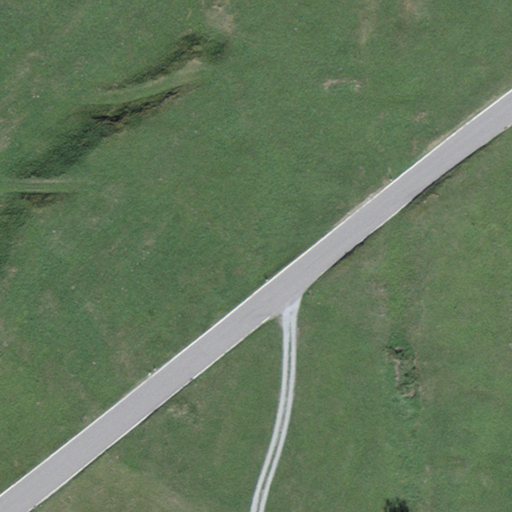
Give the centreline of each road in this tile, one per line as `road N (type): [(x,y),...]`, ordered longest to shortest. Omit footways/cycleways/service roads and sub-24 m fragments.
road 1 (tertiary): [(511,107),(2,511)]
road 2 (track): [(259,511),(289,392),(292,300),(285,288)]
